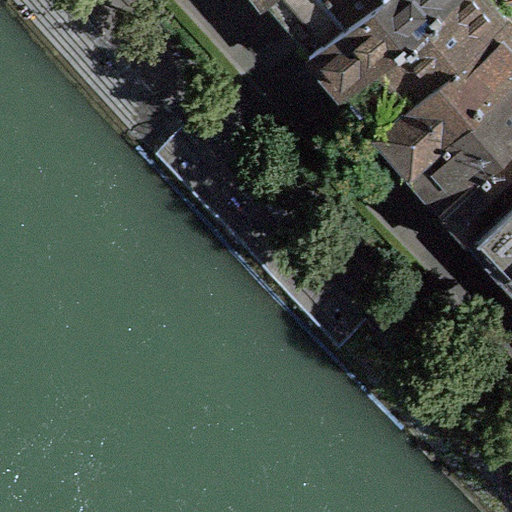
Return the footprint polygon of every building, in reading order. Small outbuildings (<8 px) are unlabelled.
[(276,0),(310,40),(357,0),(276,0)] [(343,78),(435,0),(357,0),(310,40),(343,78)] [(375,115),(502,10),(493,0),(435,0),(343,78),(375,115)] [(411,157),(511,64),(511,21),(502,10),(375,115),(411,157)] [(443,193),(511,127),(511,64),(411,157),(443,193)] [(472,225),(511,186),(511,127),(443,193),(472,225)] [(502,259),(511,249),(511,186),(472,225),(502,259)] [(511,269),(511,249),(502,259),(511,269)]
